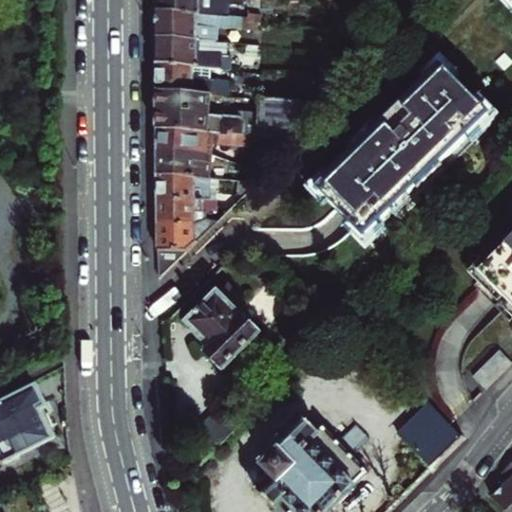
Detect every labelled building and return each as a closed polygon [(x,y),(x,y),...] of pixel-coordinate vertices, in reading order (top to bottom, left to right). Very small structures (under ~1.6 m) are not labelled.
[(157,0),(157,11),(229,17),(230,0),(157,0)] [(511,6),(506,1),(506,0),(497,0),(497,1),(511,16),(511,6)] [(157,24),(157,38),(200,42),(217,44),(219,29),(259,32),(260,24),(247,23),(247,18),(229,17),(157,11),(157,24)] [(157,51),(157,66),(210,71),(230,73),(231,58),(199,55),(200,42),(157,38),(157,51)] [(419,78),(423,83),(439,68),(452,81),(457,76),(439,58),(419,78)] [(157,79),(157,92),(211,96),(222,97),(223,88),(217,87),(211,82),(209,81),(210,71),(157,66),(157,79)] [(353,154),(328,178),(315,191),(327,204),(334,211),(358,235),(371,248),(387,233),(398,221),(422,198),(424,200),(449,175),(446,173),(495,124),(483,111),(452,81),(439,68),(423,83),(376,130),(381,135),(355,156),(353,154)] [(500,71),(491,80),(500,89),(509,80),(500,71)] [(157,112),(157,130),(236,137),(301,142),(337,107),(270,101),(268,115),(250,114),(249,120),(210,116),(211,96),(157,92),(157,112)] [(422,198),(398,221),(402,226),(505,124),(487,107),(483,111),(495,124),(446,173),(449,175),(424,200),(422,198)] [(157,141),(157,152),(212,156),(213,146),(235,147),(236,137),(157,130),(157,141)] [(376,130),(353,154),(355,156),(381,135),(376,130)] [(157,164),(157,175),(219,181),(227,183),(229,163),(212,156),(157,152),(157,164)] [(267,177),(251,171),(250,185),(258,185),(267,177)] [(315,191),(328,178),(323,173),(305,191),(323,209),(327,204),(315,191)] [(157,200),(216,202),(217,193),(218,193),(219,181),(157,175),(157,189),(157,200)] [(250,185),(239,184),(238,198),(245,198),(258,185),(250,185)] [(158,216),(158,226),(203,220),(204,208),(216,208),(216,202),(157,200),(158,216)] [(159,254),(160,284),(219,224),(205,220),(203,220),(158,226),(159,254)] [(497,245),(502,249),(511,239),(511,234),(510,232),(497,245)] [(358,235),(353,240),(371,258),(391,237),(387,233),(371,248),(358,235)] [(508,302),(511,305),(511,239),(502,249),(499,252),(478,273),(503,297),(508,302)] [(469,273),(498,302),(503,297),(478,273),(499,252),(495,247),(469,273)] [(249,305),(229,286),(189,325),(205,341),(214,349),(209,355),(225,371),(262,336),(239,314),(249,305)] [(511,305),(508,302),(503,307),(511,315),(511,305)] [(473,376),(486,390),(511,363),(499,350),(473,376)] [(41,406),(30,384),(0,399),(0,464),(13,459),(12,456),(48,438),(44,431),(51,427),(46,416),(41,406)] [(46,403),(41,406),(46,416),(52,413),(49,408),(46,403)] [(211,456),(242,426),(222,406),(192,437),(211,456)] [(463,439),(432,408),(400,439),(432,471),(463,439)] [(318,435),(300,417),(276,440),(280,444),(259,465),(261,467),(258,470),(255,469),(252,470),(249,472),(247,475),(247,478),(248,481),(253,486),(256,487),(260,491),(259,493),(277,510),(285,502),(289,506),(295,511),(294,511),(333,511),(356,490),(355,489),(368,476),(322,432),(318,435)] [(13,459),(0,464),(0,467),(14,461),(13,459)] [(506,511),(511,511),(511,462),(503,471),(502,473),(510,481),(503,488),(492,498),(506,511)]
